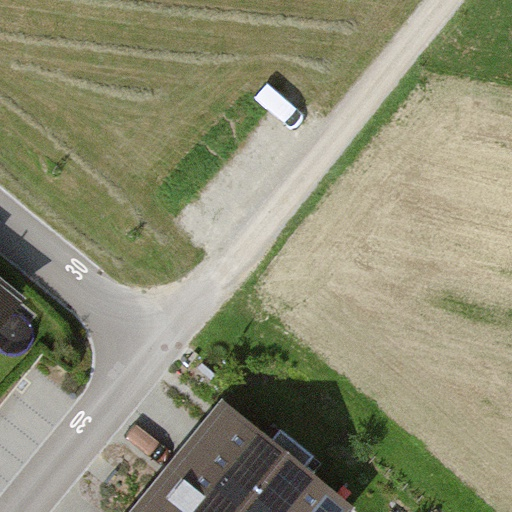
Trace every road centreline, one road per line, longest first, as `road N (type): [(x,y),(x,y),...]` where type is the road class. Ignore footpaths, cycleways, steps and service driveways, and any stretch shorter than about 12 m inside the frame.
road 1 (track): [(160,355),(449,0)]
road 2 (residential): [(0,219),(160,355)]
road 3 (residential): [(34,511),(160,355)]
